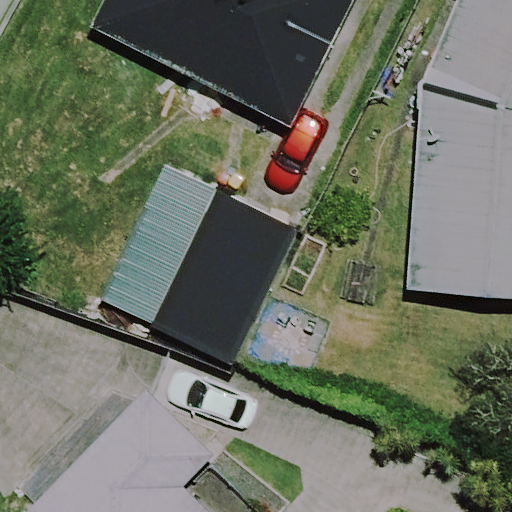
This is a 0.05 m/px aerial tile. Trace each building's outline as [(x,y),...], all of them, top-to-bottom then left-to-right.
[(0,0),(0,38),(18,0),(0,0)] [(107,0),(94,27),(293,124),(353,0),(107,0)] [(511,0),(462,0),(424,92),(413,290),(511,301),(511,0)] [(218,180),(146,316),(233,362),(306,226),(218,180)] [(147,388),(24,511),(218,511),(185,479),(212,452),(147,388)]
